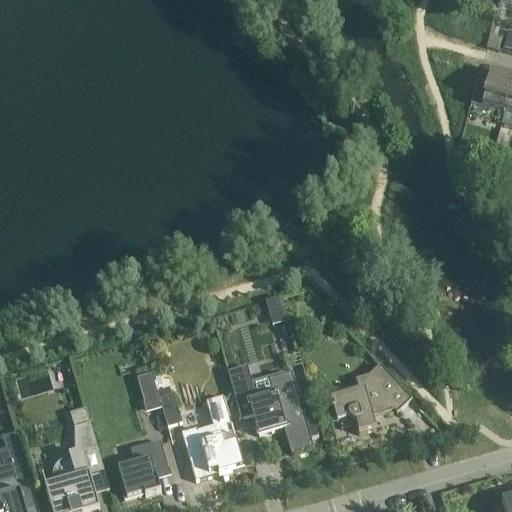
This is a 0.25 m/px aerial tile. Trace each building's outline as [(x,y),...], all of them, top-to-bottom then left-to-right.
[(511,0),(500,0),(499,5),(511,8),(511,0)] [(503,50),(511,52),(511,36),(507,35),(503,50)] [(481,110),(504,116),(511,87),(511,81),(491,75),(488,86),(477,83),(470,107),(481,110)] [(510,179),(511,172),(500,168),(498,175),(502,177),(510,179)] [(412,403),(380,369),(369,378),(355,382),(359,394),(330,403),(331,406),(337,426),(338,425),(338,424),(349,421),(349,422),(350,423),(351,424),(352,425),(354,425),(355,425),(359,436),(358,436),(358,437),(376,432),(372,420),(393,414),(396,417),(412,403)] [(247,370),(227,376),(236,406),(241,423),(253,420),(258,439),(284,432),(291,457),(313,450),(310,441),(318,439),(310,414),(303,416),(291,376),(269,383),(272,393),(255,398),(247,370)] [(147,418),(162,413),(159,402),(152,379),(137,383),(147,418)] [(159,402),(162,413),(167,431),(182,426),(173,398),(159,402)] [(244,471),(223,400),(205,405),(214,435),(199,439),(197,432),(181,436),(195,485),(244,471)] [(104,475),(86,412),(70,417),(74,430),(75,457),(63,461),(64,463),(61,464),(60,465),(59,466),(57,467),(54,471),(53,473),(53,476),(52,479),(53,481),(54,487),(44,490),(50,511),(99,511),(90,479),(104,475)] [(20,450),(16,437),(7,439),(4,445),(6,453),(6,454),(20,450)] [(162,453),(160,445),(131,453),(135,467),(118,472),(123,489),(120,489),(125,503),(144,497),(145,500),(161,495),(157,482),(156,482),(154,476),(168,472),(162,453)] [(0,511),(25,511),(24,506),(24,505),(32,503),(34,502),(35,504),(36,510),(38,509),(20,450),(6,454),(6,453),(0,454),(0,458),(4,470),(0,471),(0,511)] [(511,511),(511,494),(507,496),(509,502),(502,504),(503,511),(511,511)]
